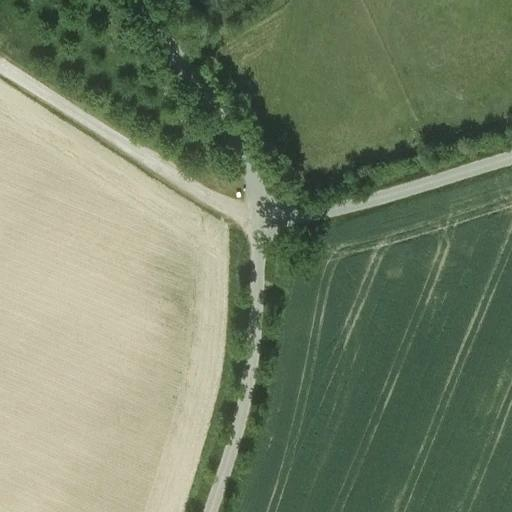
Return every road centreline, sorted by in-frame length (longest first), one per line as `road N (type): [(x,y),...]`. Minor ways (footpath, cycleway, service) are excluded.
road 1 (unclassified): [(261,218),(249,375),(209,511)]
road 2 (unclassified): [(511,156),(319,213),(261,218)]
road 3 (unclassified): [(261,218),(252,175),(225,124),(136,0)]
